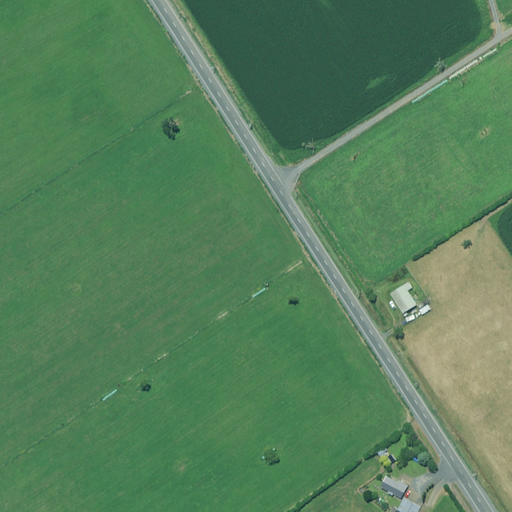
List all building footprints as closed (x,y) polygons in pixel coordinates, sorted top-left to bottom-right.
[(414,288),(410,283),(393,294),(405,313),(418,305),(409,291),(414,288)] [(425,303),(420,306),(422,309),(421,310),(424,315),(430,311),(425,303)] [(388,451),(383,445),(377,451),(382,456),(388,451)] [(409,486),(388,476),(383,488),(391,491),(390,493),(394,495),(395,494),(403,498),(409,486)] [(419,511),(422,507),(405,499),(399,510),(402,511),(419,511)]
